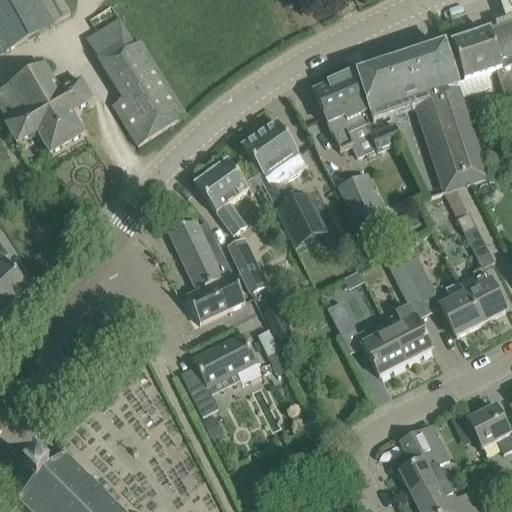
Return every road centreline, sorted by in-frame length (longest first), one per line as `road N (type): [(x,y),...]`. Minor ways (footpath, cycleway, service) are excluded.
road 1 (tertiary): [(102,262),(137,203),(225,115),(331,46),(426,0)]
road 2 (residential): [(378,511),(360,478),(362,442),(511,360)]
road 3 (tertiary): [(0,392),(102,262)]
